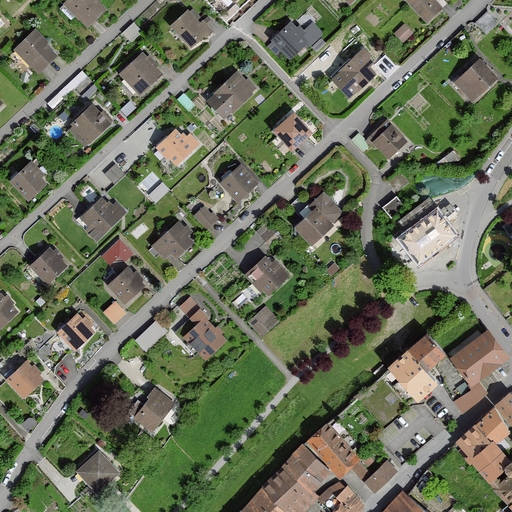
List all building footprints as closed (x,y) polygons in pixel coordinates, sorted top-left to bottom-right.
[(92,0),(66,0),(61,6),(86,30),(103,12),(92,1),(92,0)] [(358,0),(340,0),(350,9),(358,0)] [(433,0),(403,0),(401,2),(425,25),(441,10),(432,1),(433,0)] [(198,25),(184,11),(166,28),(188,49),(200,37),(203,39),(210,31),(201,21),(198,25)] [(496,25),(487,15),(477,25),(486,34),(496,25)] [(123,30),(131,38),(142,27),(134,19),(123,30)] [(294,30),(288,23),(269,41),(286,61),(305,44),(300,39),(305,35),(298,27),(294,30)] [(411,35),(403,26),(393,36),(401,44),(411,35)] [(46,44),(33,30),(10,52),(33,76),(53,56),(43,46),(46,44)] [(374,62),(361,49),(327,81),(347,102),(375,76),(367,68),(374,62)] [(160,75),(139,53),(116,74),(137,97),(160,75)] [(495,79),(476,59),(450,84),(470,104),(495,79)] [(243,81),(234,72),(202,101),(222,122),(251,94),(249,92),(253,88),(245,79),(243,81)] [(97,114),(89,105),(67,125),(70,128),(65,133),(80,150),(112,121),(102,110),(97,114)] [(308,134),(290,113),(269,131),(288,152),(308,134)] [(404,143),(384,121),(366,139),(386,160),(404,143)] [(178,134),(173,129),(151,148),(163,161),(166,159),(173,167),(198,145),(189,134),(184,138),(179,132),(178,134)] [(460,161),(454,153),(436,165),(442,174),(460,161)] [(42,175),(28,161),(7,181),(27,203),(45,186),(38,179),(42,175)] [(116,161),(105,171),(114,181),(125,171),(116,161)] [(255,183),(237,164),(216,184),(234,203),(255,183)] [(408,186),(399,173),(388,181),(398,194),(408,186)] [(163,179),(149,192),(156,199),(170,186),(163,179)] [(341,214),(320,192),(298,214),(301,217),(291,226),(311,248),(332,227),(330,225),(341,214)] [(414,263),(452,235),(433,210),(435,209),(426,197),(393,223),(401,232),(393,238),(397,243),(392,247),(403,261),(409,257),(414,263)] [(104,203),(99,198),(77,218),(86,228),(83,230),(95,242),(125,213),(115,202),(111,206),(107,201),(104,203)] [(401,205),(395,198),(380,209),(386,217),(401,205)] [(208,215),(202,207),(192,216),(204,231),(217,220),(211,213),(208,215)] [(182,228),(175,221),(148,247),(162,261),(169,254),(174,260),(191,243),(185,237),(190,232),(184,227),(182,228)] [(275,234),(264,224),(255,234),(266,244),(275,234)] [(120,254),(126,259),(135,249),(120,234),(102,253),(112,262),(120,254)] [(51,252),(46,247),(26,267),(44,286),(64,267),(59,262),(62,259),(53,250),(51,252)] [(270,263),(262,256),(242,276),(264,299),(288,277),(272,261),(270,263)] [(141,286),(124,267),(103,286),(120,306),(141,286)] [(2,298),(0,295),(0,326),(15,313),(9,307),(13,304),(4,295),(2,298)] [(122,314),(112,303),(101,314),(111,325),(122,314)] [(277,322),(264,308),(248,324),(261,338),(277,322)] [(79,320),(74,314),(53,333),(70,352),(92,333),(88,328),(90,326),(82,317),(79,320)] [(136,337),(146,347),(167,327),(157,316),(136,337)] [(222,340),(200,317),(179,338),(202,361),(222,340)] [(506,359),(484,329),(446,357),(468,386),(506,359)] [(423,370),(441,355),(421,332),(406,350),(423,370)] [(433,382),(423,370),(406,350),(403,352),(401,354),(399,356),(390,363),(418,395),(433,382)] [(29,367),(23,360),(2,378),(20,398),(40,380),(35,375),(38,372),(32,364),(29,367)] [(380,373),(386,367),(385,366),(383,363),(376,368),(380,373)] [(486,394),(477,383),(452,402),(461,414),(486,394)] [(173,404),(151,388),(143,399),(145,401),(131,420),(151,434),(173,404)] [(511,391),(508,395),(508,394),(492,406),(511,430),(511,391)] [(509,436),(491,410),(471,427),(486,445),(493,446),(509,436)] [(32,423),(26,419),(21,426),(27,430),(32,423)] [(358,459),(325,423),(303,442),(336,478),(358,459)] [(486,445),(471,427),(453,443),(468,461),(486,445)] [(307,493),(328,471),(301,443),(277,466),(279,468),(307,493)] [(486,445),(468,461),(483,481),(498,466),(500,462),(503,460),(493,446),(486,445)] [(118,475),(96,451),(72,474),(94,497),(118,475)] [(369,473),(358,462),(350,470),(373,493),(396,471),(384,459),(369,473)] [(499,471),(503,475),(508,475),(511,472),(511,462),(509,460),(503,460),(500,462),(498,466),(499,471)] [(499,471),(498,466),(483,481),(506,503),(511,498),(511,472),(508,475),(503,475),(499,471)] [(284,511),(302,511),(315,499),(307,493),(279,468),(258,488),(284,511)] [(341,486),(338,482),(316,498),(319,503),(341,486)] [(284,511),(258,488),(256,486),(235,510),(237,511),(284,511)] [(357,511),(364,505),(346,486),(334,497),(338,501),(349,511),(357,511)] [(426,511),(400,493),(380,511),(426,511)] [(328,511),(349,511),(338,501),(328,511)]
